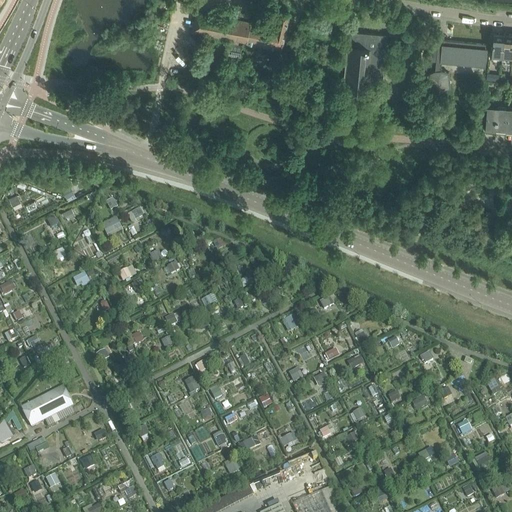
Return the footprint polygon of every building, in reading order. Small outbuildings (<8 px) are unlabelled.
[(235,20),(197,12),(193,32),(205,34),(264,46),(282,49),(287,24),(290,14),(280,12),(276,27),(235,20)] [(391,49),(393,44),(385,41),(386,35),(349,31),(343,88),(372,91),(373,82),(383,83),(384,67),(383,67),(384,60),(387,61),(391,49)] [(492,56),(502,56),(504,34),(494,33),(492,56)] [(511,35),(504,34),(502,56),(511,57),(511,35)] [(486,44),(454,41),(444,40),(444,35),(439,35),(438,40),(430,39),(428,61),(436,61),(435,72),(428,75),(429,90),(437,91),(444,90),(451,87),(449,73),(441,71),(442,62),(485,66),(487,49),(486,49),(486,44)] [(240,49),(236,50),(236,46),(229,47),(230,55),(241,54),(240,49)] [(495,130),(497,107),(487,106),(485,129),(495,130)] [(497,107),(495,130),(506,131),(508,108),(497,107)] [(68,184),(59,190),(64,199),(74,194),(68,184)] [(9,199),(13,207),(21,204),(17,196),(9,199)] [(106,205),(111,212),(117,209),(113,201),(106,205)] [(141,208),(128,214),(132,223),(145,217),(141,208)] [(72,209),(63,214),(66,221),(76,216),(72,209)] [(47,222),(51,229),(60,225),(56,217),(47,222)] [(116,219),(102,226),(107,237),(122,229),(116,219)] [(207,242),(198,248),(202,255),(212,250),(207,242)] [(62,250),(54,254),(58,262),(66,259),(62,250)] [(159,253),(151,257),(155,264),(162,260),(159,253)] [(176,264),(168,268),(171,275),(179,271),(176,264)] [(136,276),(132,267),(119,274),(123,283),(136,276)] [(85,274),(73,280),(78,288),(82,286),(83,288),(90,284),(85,274)] [(245,275),(236,280),(242,289),(250,283),(245,275)] [(286,276),(279,281),(285,289),(292,283),(286,276)] [(11,283),(0,288),(0,289),(4,296),(15,290),(11,283)] [(140,283),(132,287),(136,294),(144,289),(140,283)] [(209,293),(200,298),(206,308),(214,303),(209,293)] [(328,296),(318,301),(325,313),(334,308),(328,296)] [(106,303),(100,306),(104,313),(109,310),(106,303)] [(19,313),(14,316),(18,323),(23,321),(19,313)] [(174,316),(166,319),(170,328),(178,324),(174,316)] [(294,316),(282,322),(288,334),(300,328),(294,316)] [(14,332),(5,337),(9,344),(18,339),(14,332)] [(362,333),(355,336),(361,347),(368,343),(362,333)] [(140,334),(131,338),(135,346),(143,342),(140,334)] [(37,338),(28,342),(32,350),(40,345),(37,338)] [(170,338),(162,342),(166,350),(174,346),(170,338)] [(395,339),(388,343),(392,350),(399,346),(395,339)] [(242,350),(234,355),(242,367),(250,362),(242,350)] [(336,351),(326,356),(329,361),(339,356),(336,351)] [(105,352),(97,356),(101,363),(109,359),(105,352)] [(429,354),(420,358),(422,362),(424,361),(425,364),(433,361),(429,354)] [(359,357),(347,363),(351,371),(363,365),(359,357)] [(26,359),(19,362),(24,370),(30,366),(26,359)] [(67,367),(62,359),(55,363),(60,371),(67,367)] [(206,362),(197,364),(200,373),(209,370),(206,362)] [(298,369),(288,374),(294,383),(303,378),(298,369)] [(501,376),(504,384),(511,380),(509,373),(501,376)] [(324,374),(314,380),(319,388),(328,383),(324,374)] [(193,380),(186,384),(192,395),(199,391),(193,380)] [(496,383),(488,388),(493,397),(501,392),(496,383)] [(63,387),(22,409),(32,428),(71,408),(73,407),(63,387)] [(217,388),(210,392),(216,401),(222,397),(217,388)] [(449,388),(440,393),(444,400),(453,396),(449,388)] [(397,393),(388,397),(391,404),(400,400),(397,393)] [(267,397),(260,401),(264,409),(271,406),(267,397)] [(413,405),(417,412),(427,406),(424,399),(413,405)] [(209,411),(201,414),(205,422),(213,419),(209,411)] [(361,411),(353,414),(357,423),(365,419),(361,411)] [(12,412),(4,423),(7,428),(12,421),(18,433),(23,431),(12,412)] [(234,415),(227,420),(231,426),(237,422),(234,415)] [(467,422),(457,427),(461,436),(471,431),(467,422)] [(4,423),(0,427),(0,444),(12,438),(7,428),(4,423)] [(146,426),(138,429),(143,442),(151,439),(146,426)] [(331,426),(321,432),(325,439),(335,433),(331,426)] [(101,431),(93,435),(99,445),(106,442),(101,431)] [(221,434),(214,438),(219,449),(227,445),(225,442),(226,442),(224,436),(222,437),(221,434)] [(297,442),(293,434),(280,442),(284,449),(297,442)] [(355,435),(348,439),(352,446),(359,442),(355,435)] [(244,443),(235,449),(242,461),(251,455),(244,443)] [(198,448),(191,451),(197,464),(204,460),(198,448)] [(432,450),(421,455),(425,462),(435,457),(432,450)] [(160,455),(151,460),(157,471),(164,468),(161,464),(164,463),(160,455)] [(453,455),(445,459),(451,469),(458,465),(453,455)] [(485,455),(475,461),(480,469),(490,463),(485,455)] [(90,458),(81,462),(85,471),(94,466),(90,458)] [(238,460),(226,467),(231,475),(243,469),(238,460)] [(207,463),(201,466),(206,476),(212,473),(207,463)] [(33,467),(24,472),(28,480),(37,475),(33,467)] [(389,467),(382,471),(386,478),(393,474),(389,467)] [(55,476),(47,481),(51,490),(60,486),(55,476)] [(37,483),(31,487),(35,494),(41,491),(37,483)] [(170,483),(164,485),(168,493),(174,490),(170,483)] [(359,485),(351,489),(356,498),(364,494),(359,485)] [(223,511),(253,496),(248,486),(200,511),(223,511)] [(503,486),(492,492),(496,501),(504,496),(503,495),(507,493),(503,486)] [(129,487),(120,491),(127,503),(136,499),(129,487)] [(469,487),(463,490),(467,498),(473,495),(469,487)] [(341,511),(331,488),(293,505),(296,511),(341,511)] [(23,491),(14,496),(18,503),(27,498),(23,491)] [(380,500),(377,501),(379,505),(388,500),(384,491),(377,494),(380,500)]
